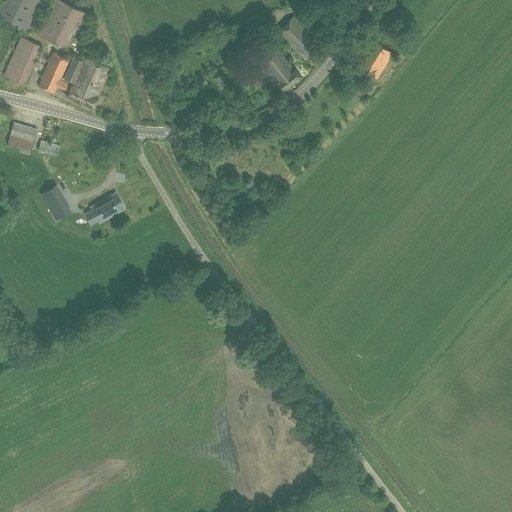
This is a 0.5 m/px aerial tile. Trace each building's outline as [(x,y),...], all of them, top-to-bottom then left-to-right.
[(0,0),(0,15),(29,29),(43,0),(0,0)] [(52,0),(36,33),(65,46),(72,32),(79,36),(90,14),(60,0),(52,0)] [(304,59),(321,41),(294,15),(277,33),(304,59)] [(4,75),(24,84),(41,45),(21,36),(4,75)] [(393,52),(376,42),(360,68),(377,78),(393,52)] [(282,91),(302,76),(296,68),(294,69),(277,48),(259,62),(282,91)] [(66,96),(93,108),(98,96),(110,68),(84,56),(83,60),(74,56),(64,78),(62,77),(69,59),(53,52),(38,85),(54,93),(57,86),(69,91),(66,96)] [(357,95),(349,88),(343,95),(350,102),(357,95)] [(20,152),(30,154),(34,140),(37,128),(14,122),(10,133),(8,144),(21,148),(20,152)] [(37,150),(57,156),(60,145),(40,139),(37,150)] [(131,210),(144,203),(131,178),(118,184),(131,210)] [(46,200),(57,193),(53,187),(42,193),(46,200)] [(93,210),(99,220),(99,221),(124,207),(116,193),(91,207),(93,210)] [(64,206),(53,212),(57,219),(68,212),(64,206)]
